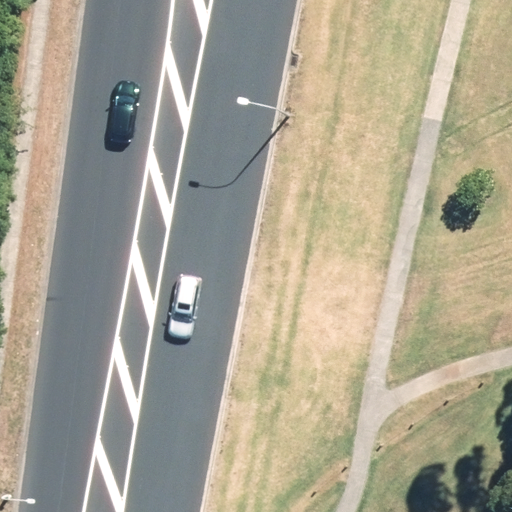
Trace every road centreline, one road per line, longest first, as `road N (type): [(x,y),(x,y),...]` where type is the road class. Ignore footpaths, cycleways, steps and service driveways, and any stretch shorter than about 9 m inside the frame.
road 1 (secondary): [(151,190),(107,511)]
road 2 (secondary): [(234,0),(151,190)]
road 3 (secondary): [(151,190),(139,0)]
